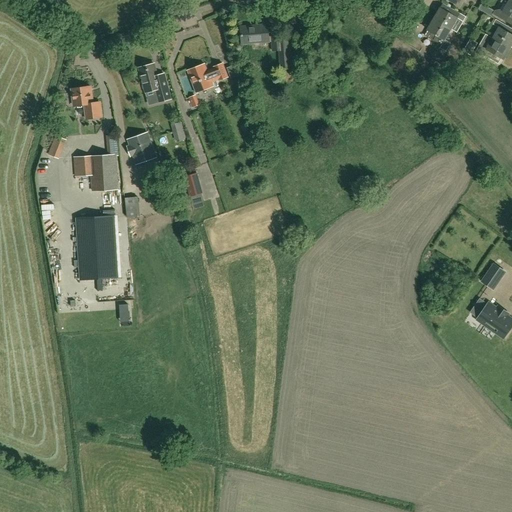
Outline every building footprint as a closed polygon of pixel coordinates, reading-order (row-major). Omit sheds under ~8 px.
[(307,12),(312,5),(304,0),(300,0),(297,5),(307,12)] [(511,17),(511,2),(509,0),(501,0),(501,2),(506,5),(502,12),(500,15),(482,4),(479,9),(491,17),(492,16),(502,22),(507,14),(511,17)] [(463,22),(466,17),(443,4),(441,8),(440,8),(434,19),(451,29),(457,18),(463,22)] [(437,35),(434,40),(442,45),(440,48),(446,51),(451,43),(445,40),(451,29),(434,19),(427,30),(437,35)] [(499,28),(493,38),(510,48),(511,45),(511,28),(510,27),(496,19),(493,24),(499,28)] [(269,38),(268,25),(240,27),(242,44),(272,42),(273,51),(279,50),(281,70),(291,69),(288,38),(282,39),(282,36),(272,37),(272,38),(269,38)] [(510,48),(493,38),(487,35),(484,39),(483,38),(476,50),(492,59),(495,54),(504,59),(510,48)] [(474,50),(467,45),(463,51),(470,56),(474,50)] [(205,64),(187,70),(196,93),(213,87),(212,82),(218,80),(219,81),(228,77),(223,63),(213,67),(214,68),(207,71),(205,64)] [(164,73),(157,75),(154,64),(139,68),(145,93),(156,90),(159,102),(171,99),(164,73)] [(101,117),(100,102),(93,103),(91,87),(72,89),(73,99),(75,98),(76,106),(85,105),(86,119),(101,117)] [(214,90),(203,94),(206,101),(217,96),(214,90)] [(218,129),(227,126),(225,119),(216,122),(218,129)] [(186,138),(182,122),(171,125),(175,141),(186,138)] [(136,164),(156,157),(148,133),(128,140),(130,146),(128,147),(131,156),(133,155),(136,164)] [(56,135),(48,154),(48,155),(59,159),(67,140),(56,135)] [(107,137),(109,155),(74,157),(76,176),(91,175),(92,191),(118,189),(116,155),(119,155),(117,136),(107,137)] [(202,193),(197,173),(184,176),(189,197),(202,193)] [(74,188),(83,187),(83,178),(73,179),(74,188)] [(167,199),(168,199),(163,179),(148,183),(153,202),(155,202),(158,215),(170,212),(167,199)] [(60,189),(55,189),(55,185),(48,185),(48,198),(60,199),(60,189)] [(117,206),(117,192),(96,191),(95,206),(117,206)] [(129,197),(131,217),(143,216),(142,196),(129,197)] [(114,216),(77,218),(80,280),(118,278),(114,216)] [(492,290),(505,272),(493,264),(480,282),(492,290)] [(511,326),(511,319),(489,303),(488,305),(480,300),(475,307),(483,312),(479,318),(487,324),(485,325),(496,332),(498,329),(506,335),(511,326)] [(129,313),(128,304),(119,305),(120,314),(129,313)]
